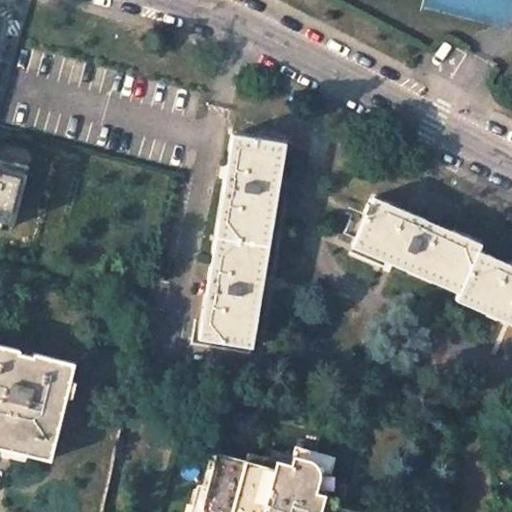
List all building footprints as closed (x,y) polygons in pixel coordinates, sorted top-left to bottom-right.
[(251,351),(283,148),(283,146),(231,137),(223,190),(207,287),(199,343),(251,351)] [(0,223),(9,226),(17,195),(7,192),(13,165),(0,161),(0,223)] [(7,192),(17,195),(23,168),(13,165),(7,192)] [(511,268),(470,251),(473,245),(411,216),(367,197),(364,204),(360,203),(356,211),(360,212),(346,246),(452,291),(449,298),(511,324),(511,268)] [(0,440),(51,452),(74,357),(36,347),(36,351),(21,347),(22,343),(0,338),(0,440)] [(310,460),(316,463),(319,468),(321,474),(317,491),(327,493),(336,456),(298,444),(294,455),(310,460)] [(327,493),(317,491),(321,474),(319,468),(316,463),(310,460),(294,455),(291,465),(247,452),(246,456),(222,449),(212,481),(207,500),(216,511),(355,511),(339,506),(341,498),(327,493)] [(511,471),(503,457),(488,467),(499,486),(511,476),(511,471)] [(205,479),(194,511),(216,511),(207,500),(212,481),(205,479)]
